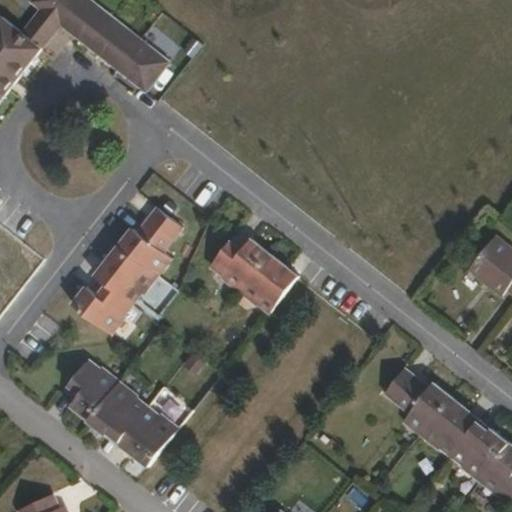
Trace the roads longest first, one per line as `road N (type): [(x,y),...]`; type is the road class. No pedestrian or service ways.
road 1 (residential): [(511,401),(160,131)]
road 2 (residential): [(75,242),(15,187),(2,163),(11,123),(44,84),(68,74),(97,81),(160,131)]
road 3 (residential): [(0,393),(149,511)]
road 4 (residential): [(160,131),(75,242)]
road 5 (residential): [(75,242),(0,338)]
